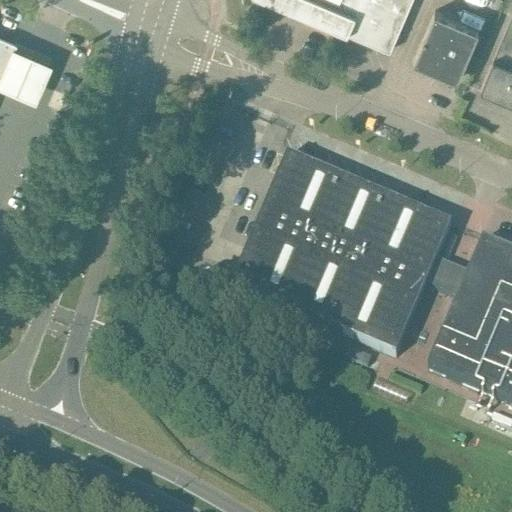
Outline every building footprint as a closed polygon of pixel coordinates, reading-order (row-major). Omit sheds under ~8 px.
[(268,0),(291,10),(289,16),(303,22),(306,16),(345,33),(389,51),(410,0),(268,0)] [(412,60),(457,80),(478,30),(453,19),(456,12),(444,7),(441,14),(434,11),(412,60)] [(480,87),(511,100),(511,9),(494,54),(480,87)] [(9,39),(0,61),(0,79),(32,93),(48,56),(9,39)] [(287,160),(232,290),(395,360),(425,288),(458,302),(469,277),(436,263),(450,230),(287,160)] [(511,255),(483,243),(469,277),(458,302),(428,373),(511,408),(511,255)]
